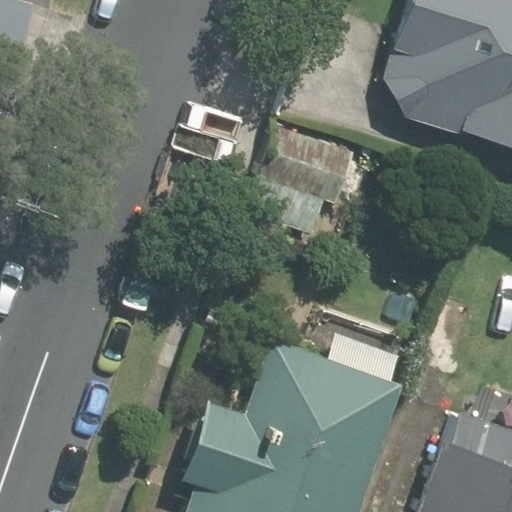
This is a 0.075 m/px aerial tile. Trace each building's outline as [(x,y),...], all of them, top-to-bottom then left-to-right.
[(0,0),(0,28),(9,0),(0,0)] [(511,0),(387,0),(365,74),(393,118),(511,154),(511,0)] [(344,145),(275,126),(250,219),(318,238),(344,145)] [(480,325),(434,309),(413,369),(459,385),(480,325)] [(164,481),(187,489),(179,511),(345,511),(387,384),(254,341),(230,413),(190,400),(164,481)] [(511,511),(511,432),(442,409),(407,511),(385,511),(379,510),(378,511),(511,511)]
